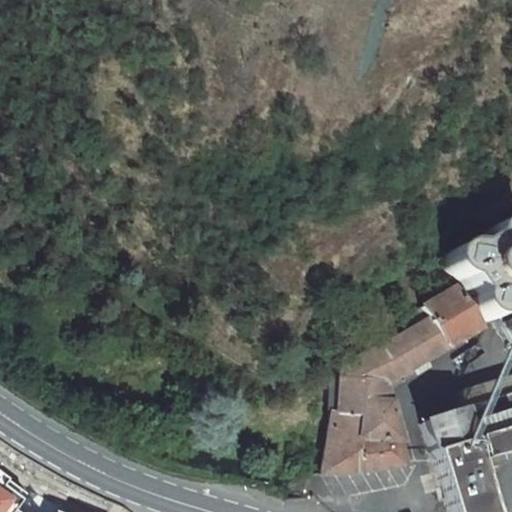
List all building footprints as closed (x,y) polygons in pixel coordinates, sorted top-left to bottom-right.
[(485,236),(484,241),(467,250),(464,249),(460,249),(457,250),(453,251),(449,253),(446,256),(443,261),(443,265),(443,269),(444,274),(449,280),(454,283),(458,283),(469,300),(468,303),(468,307),(468,311),(470,316),(472,319),(477,322),(482,324),(487,324),(492,323),(503,316),(506,322),(511,319),(511,229),(511,228),(506,226),(501,225),(495,225),(491,228),(487,232),(485,236)] [(377,351),(342,366),(338,380),(334,413),(330,413),(318,476),(351,475),(402,468),(383,386),(399,377),(402,383),(428,367),(425,362),(475,332),(450,291),(419,310),(427,322),(377,351)] [(503,316),(492,323),(507,349),(511,346),(511,319),(506,322),(503,316)] [(338,380),(332,379),(329,413),(330,413),(334,413),(338,380)] [(487,511),(476,474),(495,469),(492,460),(511,454),(511,397),(419,426),(444,511),(487,511)]
